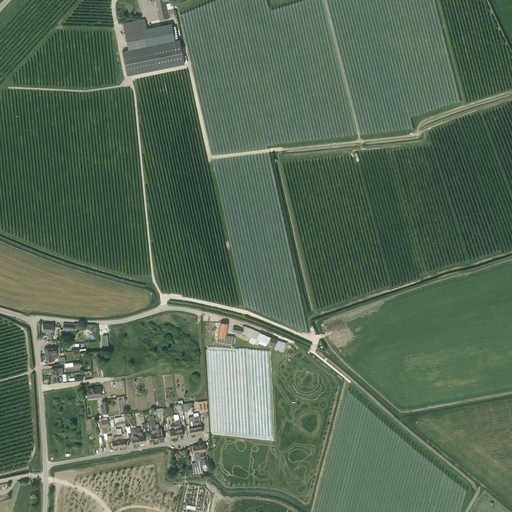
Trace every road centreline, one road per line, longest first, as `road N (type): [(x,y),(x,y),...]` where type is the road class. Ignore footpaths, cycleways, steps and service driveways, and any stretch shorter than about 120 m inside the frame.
road 1 (track): [(324,0),(358,142),(208,158),(188,66)]
road 2 (track): [(164,308),(153,280),(131,85),(7,87)]
road 3 (residential): [(31,320),(121,321),(164,308),(203,313)]
road 4 (residential): [(45,466),(206,436)]
road 5 (track): [(358,142),(417,134),(511,99)]
